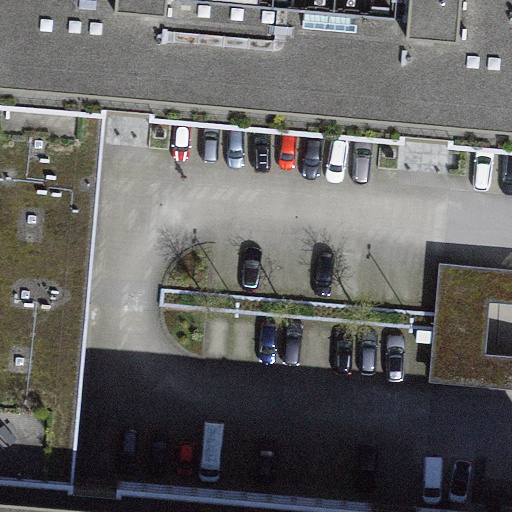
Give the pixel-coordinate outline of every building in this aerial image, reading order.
[(171,124),(314,135),(328,0),(0,0),(0,109),(94,117),(171,124)] [(511,0),(328,0),(314,135),(471,148),(511,151),(511,0)] [(0,109),(0,479),(62,484),(94,117),(0,109)] [(433,380),(490,382),(493,268),(436,267),(433,380)] [(0,511),(286,511),(287,503),(62,484),(0,479),(0,511)] [(399,511),(287,503),(286,511),(399,511)]
